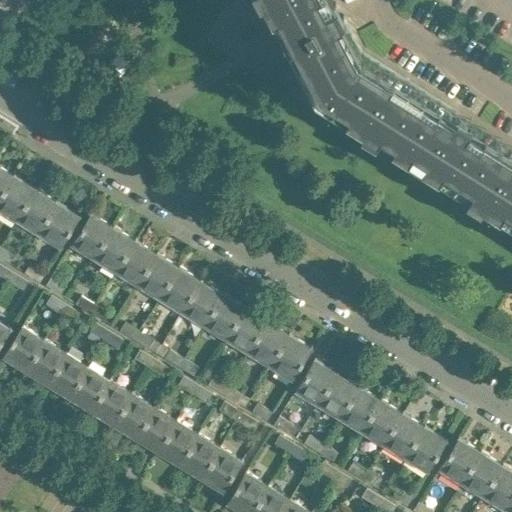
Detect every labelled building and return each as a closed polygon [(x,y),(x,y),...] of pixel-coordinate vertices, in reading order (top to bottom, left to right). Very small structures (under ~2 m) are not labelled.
[(457,109),(362,49),(344,15),(340,16),(333,3),(337,1),(335,0),(268,0),(284,29),(282,30),(289,43),(291,42),(312,82),(317,80),(322,88),(368,117),(362,125),(377,134),(382,126),(473,182),(467,191),(482,200),(487,191),(511,207),(511,155),(467,127),(474,115),(459,106),(452,118),(452,117),(457,109)] [(0,198),(15,174),(0,164),(0,198)] [(0,210),(17,221),(37,187),(15,174),(0,198),(0,210)] [(39,234),(59,201),(37,187),(17,221),(39,234)] [(61,248),(82,215),(59,201),(39,234),(61,248)] [(94,258),(115,225),(92,212),(72,245),(94,258)] [(116,272),(136,239),(115,225),(94,258),(116,272)] [(138,285),(158,252),(136,239),(116,272),(138,285)] [(0,255),(10,262),(16,253),(1,245),(0,247),(0,255)] [(160,299),(180,266),(158,252),(138,285),(160,299)] [(0,274),(10,281),(15,272),(0,262),(0,274)] [(40,281),(45,273),(30,264),(25,272),(40,281)] [(182,312),(202,279),(180,266),(160,299),(182,312)] [(29,280),(15,272),(10,281),(24,289),(29,280)] [(68,284),(52,275),(47,284),(63,293),(68,284)] [(204,326),(224,293),(202,279),(182,312),(204,326)] [(61,311),(67,302),(53,293),(47,302),(61,311)] [(226,339),(247,306),(224,293),(204,326),(226,339)] [(97,303),(82,294),(77,302),(92,311),(97,303)] [(82,311),(67,302),(61,311),(76,320),(82,311)] [(111,311),(97,303),(92,311),(106,320),(111,311)] [(248,353),(268,320),(247,306),(226,339),(248,353)] [(0,346),(12,326),(0,318),(0,346)] [(106,337),(111,329),(96,320),(92,328),(106,337)] [(270,366),(290,333),(268,320),(248,353),(270,366)] [(136,338),(141,330),(126,321),(121,329),(136,338)] [(25,370),(45,337),(23,323),(3,357),(25,370)] [(126,338),(111,329),(106,337),(121,346),(126,338)] [(155,338),(141,330),(136,338),(150,346),(155,338)] [(292,379),(312,347),(290,333),(270,366),(292,379)] [(47,384),(68,350),(45,337),(25,370),(47,384)] [(150,364),(155,356),(141,347),(136,356),(150,364)] [(180,365),(185,357),(171,348),(166,356),(180,365)] [(69,397),(89,364),(68,350),(47,384),(69,397)] [(170,365),(155,356),(150,364),(165,374),(170,365)] [(200,365),(185,357),(180,365),(195,374),(200,365)] [(318,403),(337,371),(315,357),(295,390),(318,403)] [(91,411),(111,377),(89,364),(69,397),(91,411)] [(340,417),(359,384),(337,371),(318,403),(340,417)] [(193,391),(199,382),(185,374),(180,383),(193,391)] [(224,392),(230,383),(215,374),(210,383),(224,392)] [(113,424),(134,391),(111,377),(91,411),(113,424)] [(209,400),(214,392),(199,382),(193,391),(209,400)] [(244,392),(230,383),(224,392),(239,401),(244,392)] [(361,430),(381,397),(359,384),(340,417),(361,430)] [(135,438),(156,404),(134,391),(113,424),(135,438)] [(383,443),(403,410),(381,397),(361,430),(383,443)] [(225,400),(220,409),(232,416),(237,408),(225,400)] [(274,410),(259,401),(254,409),(269,419),(274,410)] [(157,451),(177,417),(156,404),(135,438),(157,451)] [(237,408),(232,416),(242,422),(247,414),(237,408)] [(405,456),(424,424),(403,410),(383,443),(405,456)] [(247,414),(242,422),(255,430),(260,422),(247,414)] [(296,423),(281,414),(275,423),(291,432),(296,423)] [(179,464),(199,431),(177,417),(157,451),(179,464)] [(428,470),(448,438),(424,424),(405,456),(428,470)] [(201,478),(222,444),(199,431),(179,464),(201,478)] [(289,450),(295,441),(281,433),(276,442),(289,450)] [(320,450),(325,441),(311,433),(306,441),(320,450)] [(463,482),(482,450),(458,436),(439,467),(463,482)] [(311,451),(295,441),(289,450),(305,459),(311,451)] [(340,451),(325,441),(320,450),(335,459),(340,451)] [(224,492),(244,458),(222,444),(201,478),(224,492)] [(484,495),(504,463),(482,450),(463,482),(484,495)] [(333,476),(338,468),(325,459),(319,468),(333,476)] [(363,476),(368,467),(354,459),(349,468),(363,476)] [(506,508),(511,498),(511,468),(504,463),(484,495),(506,508)] [(384,477),(368,467),(363,476),(378,486),(384,477)] [(354,477),(338,468),(333,476),(348,486),(354,477)] [(242,511),(251,511),(269,483),(247,469),(226,502),(242,511)] [(281,511),(291,496),(269,483),(251,511),(281,511)] [(377,503),(382,495),(368,486),(363,495),(377,503)] [(414,496),(399,487),(394,495),(409,505),(414,496)] [(392,511),(397,504),(382,495),(377,503),(391,511),(392,511)] [(311,511),(313,510),(291,496),(281,511),(311,511)] [(433,511),(436,509),(420,500),(415,508),(421,511),(433,511)]
